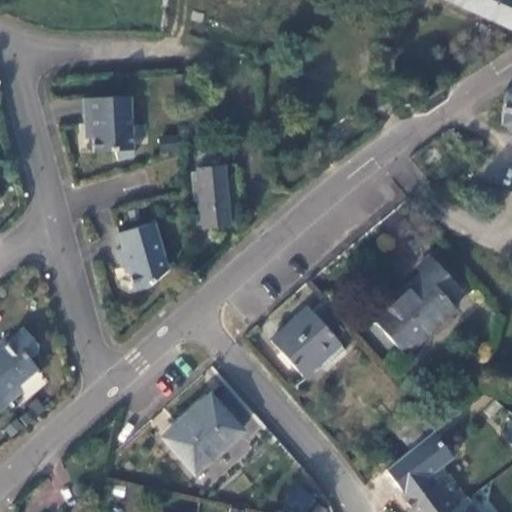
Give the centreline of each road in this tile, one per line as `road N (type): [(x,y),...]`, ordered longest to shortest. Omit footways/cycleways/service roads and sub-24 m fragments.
road 1 (residential): [(511,64),(366,166),(191,316)]
road 2 (residential): [(4,51),(115,44),(236,62),(252,190)]
road 3 (residential): [(191,316),(333,470),(353,511)]
road 4 (residential): [(54,211),(93,360),(110,386)]
road 5 (residential): [(4,51),(54,211)]
road 6 (residential): [(110,386),(0,482)]
